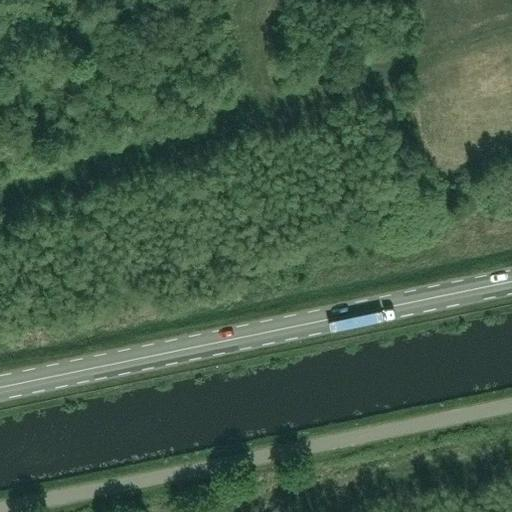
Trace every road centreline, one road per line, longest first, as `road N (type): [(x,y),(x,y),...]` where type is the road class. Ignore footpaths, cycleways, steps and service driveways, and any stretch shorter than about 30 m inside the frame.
road 1 (primary): [(511,280),(0,387)]
road 2 (unclassified): [(0,509),(511,406)]
